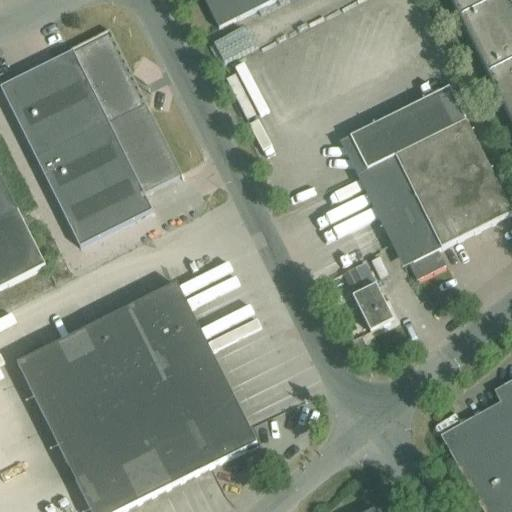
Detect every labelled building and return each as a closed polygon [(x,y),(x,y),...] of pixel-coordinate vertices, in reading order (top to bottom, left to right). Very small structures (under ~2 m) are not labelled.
[(203,0),(220,32),(282,0),(203,0)] [(450,0),(511,123),(511,15),(504,0),(450,0)] [(2,92),(81,251),(154,215),(145,197),(183,178),(110,34),(50,64),(51,67),(2,92)] [(402,252),(418,283),(447,269),(439,254),(511,218),(511,213),(451,91),(352,141),(406,250),(402,252)] [(0,293),(46,270),(0,177),(0,293)] [(351,273),(341,278),(348,292),(359,287),(351,273)] [(354,299),(371,334),(394,323),(377,288),(354,299)] [(19,369),(90,511),(131,511),(258,449),(178,289),(19,369)] [(304,356),(304,350),(220,352),(250,425),(270,417),(270,407),(302,394),(305,400),(313,397),(311,394),(311,373),(304,356)] [(511,511),(511,385),(495,394),(501,406),(442,439),(482,511),(511,511)]
